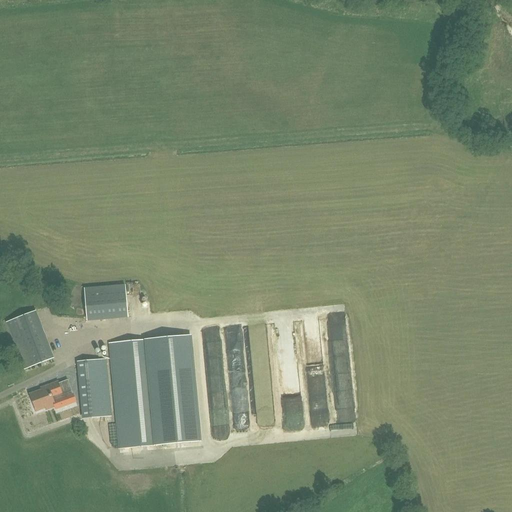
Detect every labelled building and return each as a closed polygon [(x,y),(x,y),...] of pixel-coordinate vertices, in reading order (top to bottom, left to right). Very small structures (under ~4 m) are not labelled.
[(88,321),(108,319),(105,288),(85,289),(88,321)] [(191,337),(110,344),(120,449),(200,442),(191,337)] [(46,339),(18,350),(18,352),(25,369),(54,358),(51,352),(46,339)] [(105,360),(80,362),(78,363),(83,418),(110,416),(105,360)] [(292,380),(300,379),(299,369),(291,370),(292,380)] [(42,390),(30,395),(36,411),(45,407),(46,409),(54,406),(55,409),(76,402),(71,390),(62,393),(59,384),(58,382),(47,386),(41,388),(42,390)] [(302,414),(287,415),(288,430),(303,428),(302,414)]
